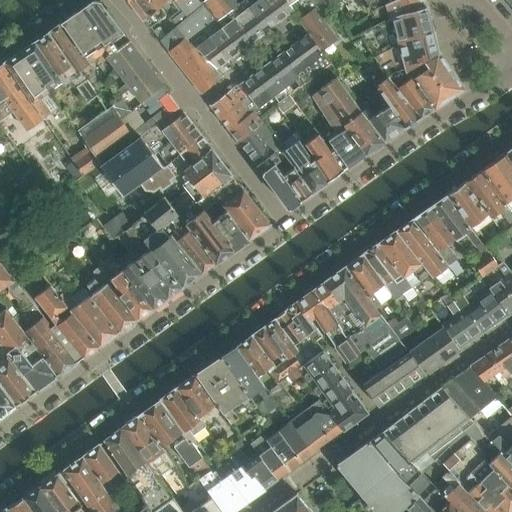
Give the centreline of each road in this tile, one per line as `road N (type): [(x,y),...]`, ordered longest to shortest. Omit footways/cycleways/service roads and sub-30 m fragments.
road 1 (residential): [(0,503),(511,138)]
road 2 (residential): [(287,238),(0,432)]
road 3 (residential): [(287,238),(111,0)]
road 4 (residential): [(511,76),(287,238)]
